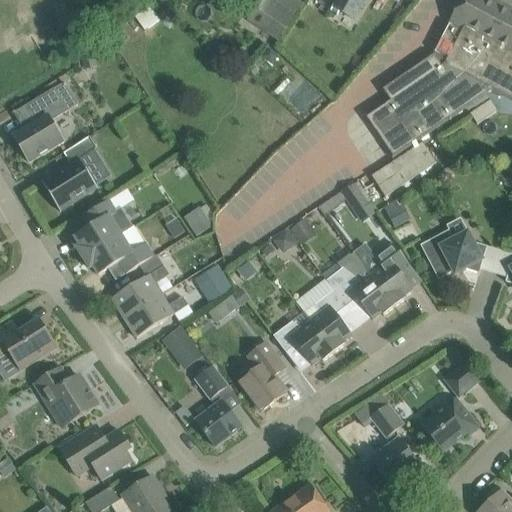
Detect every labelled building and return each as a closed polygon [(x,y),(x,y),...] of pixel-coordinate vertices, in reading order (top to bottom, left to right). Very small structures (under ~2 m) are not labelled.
[(294,0),(263,0),(257,9),(285,28),(287,29),(303,6),(301,5),(301,4),(294,0)] [(337,0),(333,8),(354,21),(366,0),(337,0)] [(489,93),(511,50),(511,10),(493,0),(463,0),(451,23),(453,24),(446,38),(458,44),(447,65),(446,64),(442,67),(434,56),(383,90),(390,102),(366,118),(393,158),(489,93)] [(270,50),(263,57),(271,64),(277,56),(270,50)] [(511,50),(489,93),(500,99),(502,95),(511,100),(511,50)] [(68,113),(64,107),(54,90),(23,109),(24,110),(27,108),(37,124),(14,137),(30,164),(64,143),(52,122),(68,113)] [(71,165),(42,183),(61,213),(98,189),(97,187),(111,177),(95,151),(97,150),(90,138),(64,154),(71,165)] [(423,144),(372,177),(386,198),(437,164),(423,144)] [(341,194),(328,202),(334,210),(346,202),(356,215),(370,206),(355,184),(341,194)] [(89,230),(76,239),(81,247),(78,249),(83,259),(112,240),(124,233),(132,228),(122,210),(117,214),(109,202),(82,219),(89,230)] [(200,210),(185,216),(193,236),(208,230),(200,210)] [(166,226),(175,240),(185,233),(177,219),(166,226)] [(112,240),(83,259),(90,270),(94,268),(99,276),(119,263),(127,275),(140,267),(154,258),(146,245),(135,228),(133,229),(132,228),(124,233),(112,240)] [(474,243),(469,233),(455,240),(450,231),(421,246),(439,280),(453,273),(455,276),(466,270),(480,275),(488,248),(474,243)] [(367,245),(354,254),(365,269),(371,277),(395,308),(406,300),(404,297),(413,290),(397,269),(407,262),(395,245),(377,259),(367,245)] [(334,291),(347,308),(357,300),(373,321),(382,314),(384,317),(395,308),(371,277),(365,269),(354,254),(351,256),(350,255),(323,276),(328,281),(327,282),(334,291)] [(113,300),(125,320),(163,296),(156,285),(170,276),(164,267),(113,300)] [(218,267),(195,281),(209,305),(232,291),(218,267)] [(304,314),(311,323),(335,354),(346,346),(344,343),(353,336),(337,315),(347,308),(334,291),(304,314)] [(125,320),(137,339),(175,316),(189,307),(183,298),(169,307),(163,296),(125,320)] [(232,297),(220,306),(228,317),(240,308),(232,297)] [(12,324),(0,331),(0,375),(5,382),(27,369),(57,350),(39,321),(19,334),(12,324)] [(335,354),(311,323),(302,330),(293,323),(274,337),(286,354),(297,346),(313,367),(321,360),(323,363),(335,354)] [(181,329),(163,342),(176,360),(182,356),(190,367),(203,357),(181,329)] [(286,369),(274,353),(267,344),(249,357),(258,370),(240,384),(261,413),(287,393),(275,377),(286,369)] [(480,382),(467,366),(466,365),(445,380),(460,398),(480,382)] [(229,387),(214,367),(195,381),(215,408),(196,422),(215,448),(242,428),(218,396),(229,387)] [(35,385),(63,429),(99,407),(80,377),(69,383),(60,369),(35,385)] [(479,429),(466,413),(455,399),(421,427),(443,454),(476,427),(478,429),(479,429)] [(376,415),(370,420),(391,447),(373,461),(392,486),(419,465),(394,434),(405,426),(389,405),(376,415)] [(60,450),(77,477),(93,467),(102,481),(132,462),(124,448),(128,445),(120,431),(105,440),(97,426),(60,450)] [(123,496),(132,511),(170,511),(158,492),(161,489),(153,477),(123,496)] [(274,511),(327,511),(311,487),(274,511)] [(86,504),(91,511),(103,511),(120,501),(112,488),(86,504)] [(511,511),(511,503),(503,493),(481,511),(511,511)]
